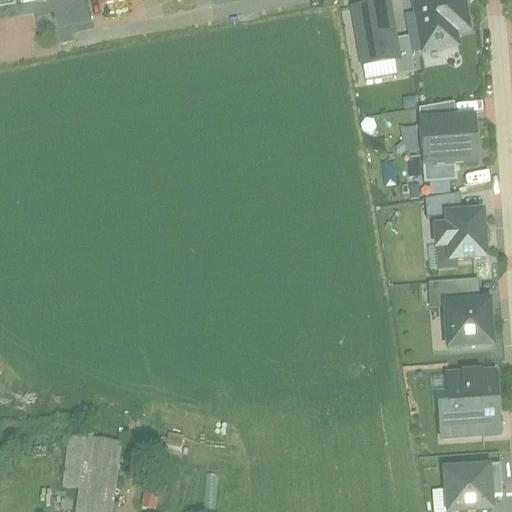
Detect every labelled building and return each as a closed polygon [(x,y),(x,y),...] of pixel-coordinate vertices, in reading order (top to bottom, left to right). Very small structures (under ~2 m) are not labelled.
[(97,0),(99,10),(132,3),(131,0),(97,0)] [(466,0),(412,0),(423,55),(460,48),(458,37),(473,34),(466,0)] [(391,2),(351,10),(363,70),(402,63),(391,2)] [(480,165),(477,119),(420,123),(425,185),(455,183),(454,167),(480,165)] [(489,265),(486,214),(463,215),(462,197),(423,199),(424,219),(446,218),(447,229),(436,230),(439,274),(458,273),(458,267),(489,265)] [(480,303),(479,284),(428,287),(430,310),(444,310),(447,355),(497,352),(493,302),(480,303)] [(502,443),(497,374),(448,377),(450,398),(438,399),(441,447),(502,443)] [(111,511),(121,445),(70,438),(65,481),(81,483),(77,511),(111,511)] [(495,511),(493,470),(443,473),(445,511),(495,511)]
